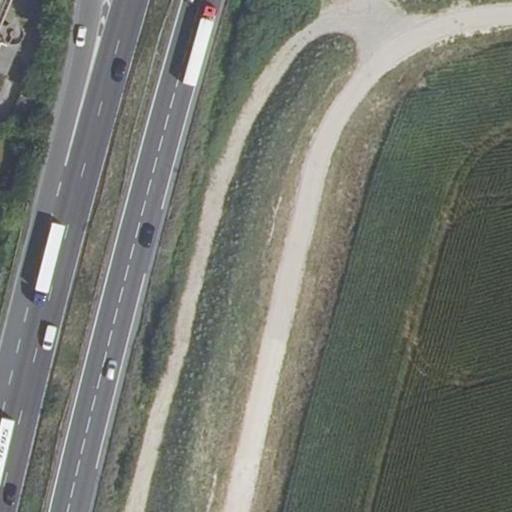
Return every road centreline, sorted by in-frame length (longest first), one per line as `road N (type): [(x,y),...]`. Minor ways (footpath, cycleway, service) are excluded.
road 1 (track): [(143,511),(233,133),(294,66),(334,41),(378,25),(511,11)]
road 2 (track): [(422,20),(365,64),(326,129),(303,197),(238,511)]
road 3 (trunk): [(66,511),(202,0)]
road 4 (trunk): [(80,150),(0,473)]
road 5 (trunk): [(127,0),(80,150)]
road 6 (trunk): [(87,0),(70,108),(80,150)]
